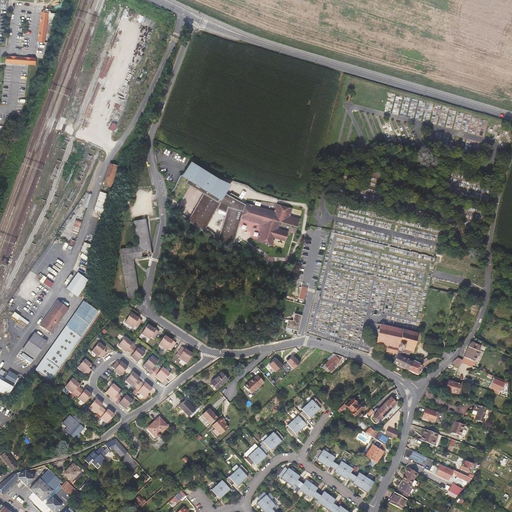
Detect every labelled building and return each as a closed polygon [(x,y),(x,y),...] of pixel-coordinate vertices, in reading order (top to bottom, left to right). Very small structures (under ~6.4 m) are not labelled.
[(46,42),(49,13),(42,12),(39,42),(46,42)] [(37,60),(16,57),(7,56),(6,63),(15,64),(36,66),(37,60)] [(224,192),(229,183),(192,161),(182,176),(187,180),(186,182),(204,193),(190,218),(206,229),(218,208),(227,213),(220,237),(234,247),(242,219),(262,225),(258,241),(274,246),(276,239),(286,242),(289,232),(279,229),(281,222),(298,227),(301,219),(290,216),(293,208),(277,204),(274,211),(246,203),(246,204),(241,201),(242,199),(231,193),(230,195),(224,192)] [(112,165),(106,185),(114,187),(120,168),(112,165)] [(95,209),(103,212),(109,194),(101,192),(95,209)] [(72,233),(78,235),(82,222),(76,220),(72,233)] [(151,256),(144,221),(133,223),(138,248),(120,251),(129,299),(139,297),(132,260),(151,256)] [(82,251),(89,253),(92,244),(85,242),(82,251)] [(67,289),(75,294),(87,279),(79,273),(67,289)] [(44,284),(51,288),(54,283),(47,279),(44,284)] [(90,281),(87,279),(75,294),(79,297),(90,281)] [(85,301),(36,370),(47,378),(96,308),(85,301)] [(52,334),(69,309),(58,301),(40,326),(52,334)] [(28,325),(29,322),(15,312),(12,316),(18,320),(19,319),(28,325)] [(141,320),(130,313),(124,323),(132,328),(133,326),(136,328),(141,320)] [(291,323),(287,321),(286,324),(285,327),(296,330),(297,330),(298,329),(301,315),(294,313),(292,320),(291,323)] [(417,333),(417,332),(416,332),(416,333),(403,330),(403,328),(402,328),(402,329),(398,328),(398,327),(397,327),(396,328),(392,327),(392,325),(391,327),(387,326),(387,324),(386,324),(386,325),(381,324),(382,323),(381,322),(380,324),(379,324),(380,325),(379,329),(378,329),(377,330),(379,330),(377,336),(376,336),(376,337),(377,337),(376,341),(375,341),(375,342),(376,342),(376,343),(377,344),(377,342),(382,343),(387,345),(385,351),(396,354),(400,356),(401,352),(408,354),(409,350),(412,351),(411,353),(412,353),(413,351),(414,346),(415,347),(422,348),(424,339),(416,337),(417,334),(418,334),(418,333),(417,333)] [(158,332),(147,324),(141,334),(149,339),(150,338),(153,340),(158,332)] [(33,334),(20,351),(34,361),(46,344),(33,334)] [(120,343),(117,346),(119,347),(124,352),(126,350),(129,352),(134,347),(135,346),(134,344),(122,335),(121,335),(121,336),(120,336),(119,335),(119,334),(115,338),(120,343)] [(175,343),(164,335),(161,341),(158,345),(166,350),(167,349),(167,348),(170,351),(175,343)] [(480,345),(471,342),(469,344),(467,348),(465,353),(463,357),(474,361),(480,345)] [(91,351),(97,357),(98,356),(101,358),(101,357),(106,352),(103,350),(104,348),(98,343),(91,351)] [(134,347),(129,352),(132,355),(130,357),(137,363),(144,354),(138,348),(137,349),(134,347)] [(192,354),(181,347),(176,354),(179,357),(178,358),(186,364),(192,354)] [(339,361),(342,357),(339,355),(335,354),(324,364),(330,371),(335,367),(334,366),(339,361)] [(411,361),(400,356),(396,354),(391,363),(407,370),(411,361)] [(157,363),(149,356),(142,365),(147,370),(149,371),(148,372),(151,375),(157,368),(154,365),(157,363)] [(293,356),(287,361),(293,368),(299,363),(293,356)] [(282,365),(275,358),(269,365),(275,372),(282,365)] [(90,364),(84,359),(77,368),(86,376),(89,371),(91,370),(88,367),(90,364)] [(124,365),(121,362),(119,364),(116,361),(111,367),(114,369),(113,371),(119,376),(127,367),(124,365)] [(421,365),(419,364),(411,361),(407,370),(416,375),(421,365)] [(170,374),(162,368),(160,370),(157,368),(151,375),(154,378),(155,377),(157,378),(162,383),(170,374)] [(134,389),(140,382),(137,380),(139,378),(135,374),(132,372),(125,381),(134,389)] [(222,372),(211,382),(217,389),(228,378),(222,372)] [(6,373),(2,380),(11,385),(15,377),(6,373)] [(253,377),(244,385),(250,393),(263,381),(257,374),(253,377)] [(507,384),(510,385),(509,382),(498,377),(497,379),(496,379),(492,388),(493,388),(503,392),(504,392),(507,384)] [(11,385),(2,380),(0,378),(0,392),(6,396),(12,386),(11,385)] [(79,385),(72,378),(64,387),(74,396),(80,389),(79,388),(77,386),(79,385)] [(449,380),(445,390),(457,394),(460,384),(449,380)] [(150,387),(145,383),(143,385),(140,382),(134,389),(136,390),(144,397),(151,389),(150,387)] [(115,402),(119,396),(116,394),(120,390),(113,384),(106,393),(110,397),(112,398),(111,399),(115,402)] [(91,395),(85,389),(83,391),(82,390),(80,389),(74,396),(83,404),(91,395)] [(122,399),(119,396),(115,402),(118,405),(119,404),(120,405),(125,409),(133,401),(126,395),(122,399)] [(311,399),(306,404),(314,414),(320,409),(318,407),(320,404),(314,398),(312,400),(311,399)] [(383,405),(388,411),(391,408),(392,409),(394,407),(393,406),(396,403),(390,398),(383,405)] [(102,404),(95,399),(88,408),(97,416),(103,409),(102,407),(100,406),(102,404)] [(353,399),(346,406),(352,412),(351,413),(354,417),(349,422),(352,424),(354,425),(354,424),(358,421),(359,420),(355,417),(360,413),(363,410),(353,399)] [(185,400),(179,406),(189,416),(195,410),(185,400)] [(309,419),(314,414),(306,404),(300,409),(302,411),(300,413),(305,420),(308,417),(309,419)] [(487,424),(492,410),(475,404),(473,410),(476,411),(474,419),(487,424)] [(376,413),(381,418),(384,416),(385,417),(387,415),(386,414),(388,411),(383,405),(375,412),(376,413)] [(202,415),(211,424),(218,418),(212,411),(213,410),(210,407),(202,415)] [(437,412),(425,408),(422,417),(434,422),(437,412)] [(113,415),(107,409),(106,411),(105,410),(103,409),(97,416),(106,423),(113,415)] [(74,420),(69,425),(65,429),(74,438),(75,437),(76,439),(80,435),(78,433),(83,428),(79,425),(84,420),(75,411),(70,416),(74,420)] [(303,422),(305,420),(300,413),(298,415),(297,415),(292,420),(300,430),(306,425),(303,422)] [(381,418),(376,413),(371,418),(376,422),(381,418)] [(222,416),(212,425),(221,434),(228,427),(223,421),(225,420),(222,416)] [(160,418),(146,431),(155,440),(168,427),(160,418)] [(295,435),(300,430),(292,420),(286,425),(287,426),(285,428),(291,434),(293,433),(295,435)] [(464,424),(454,421),(450,432),(461,435),(464,424)] [(424,429),(420,440),(422,440),(429,443),(431,444),(433,440),(435,441),(438,434),(424,429)] [(272,431),(267,436),(275,446),(281,441),(279,438),(281,436),(275,430),(273,432),(272,431)] [(388,439),(374,431),(373,431),(369,436),(376,440),(384,445),(388,439)] [(262,443),(260,445),(266,452),(268,449),(270,451),(275,446),(267,436),(261,441),(262,443)] [(89,464),(91,462),(98,468),(106,459),(104,456),(107,453),(104,450),(105,449),(108,447),(110,450),(113,448),(121,457),(127,451),(114,438),(107,442),(106,444),(102,446),(101,446),(95,452),(93,451),(85,459),(89,464)] [(370,459),(375,463),(386,446),(384,445),(376,440),(373,445),(372,445),(365,456),(370,459)] [(257,447),(252,451),(260,461),(266,456),(264,454),(266,452),(260,445),(258,448),(257,447)] [(409,448),(405,455),(410,458),(411,455),(416,457),(418,458),(421,454),(409,448)] [(316,460),(322,464),(329,453),(322,449),(321,452),(319,450),(314,457),(317,458),(316,460)] [(18,464),(7,450),(1,455),(12,471),(18,464)] [(255,466),(260,461),(252,451),(246,456),(247,457),(245,459),(250,466),(253,464),(255,466)] [(335,457),(329,453),(322,464),(328,468),(329,467),(332,468),(336,461),(334,460),(335,457)] [(371,468),(375,463),(370,459),(367,465),(370,467),(371,468)] [(464,464),(462,463),(460,468),(469,472),(473,464),(465,460),(464,464)] [(339,463),(336,461),(332,468),(335,470),(333,472),(340,476),(347,465),(341,461),(339,463)] [(63,473),(71,481),(80,471),(73,464),(63,473)] [(440,464),(435,474),(448,480),(453,470),(440,464)] [(241,465),(233,472),(242,482),(247,476),(245,474),(247,471),(241,465)] [(353,469),(347,465),(340,476),(346,480),(347,478),(350,479),(354,473),(351,471),(353,469)] [(39,478),(29,488),(42,501),(57,485),(59,483),(61,481),(49,468),(39,478)] [(279,479),(285,484),(293,472),(287,468),(285,470),(283,468),(277,476),(279,478),(279,479)] [(409,469),(402,481),(403,482),(410,486),(417,473),(409,469)] [(33,478),(25,470),(13,474),(2,482),(0,484),(0,492),(3,495),(18,478),(26,485),(33,478)] [(233,472),(225,479),(231,486),(233,483),(236,486),(242,482),(233,472)] [(299,477),(293,472),(285,484),(291,488),(293,486),(296,488),(301,481),(298,479),(299,477)] [(357,474),(354,473),(350,479),(352,481),(351,483),(358,487),(365,476),(358,472),(357,474)] [(371,480),(365,476),(358,487),(364,491),(366,489),(368,490),(373,483),(370,482),(371,480)] [(221,479),(215,484),(224,494),(230,489),(229,488),(231,486),(225,479),(223,481),(221,479)] [(60,488),(45,504),(53,511),(54,511),(59,511),(72,497),(73,498),(79,493),(67,480),(64,484),(62,486),(62,487),(60,488)] [(303,482),(301,481),(296,488),(298,489),(297,491),(304,495),(311,485),(305,480),(303,482)] [(407,498),(413,487),(410,486),(403,482),(397,493),(407,498)] [(219,499),(224,494),(215,484),(210,489),(210,490),(208,492),(214,498),(216,496),(219,499)] [(317,489),(311,485),(304,495),(309,500),(311,497),(313,499),(319,492),(316,491),(317,489)] [(321,494),(319,492),(313,499),(316,501),(315,502),(321,507),(329,496),(323,492),(321,494)] [(392,492),(387,501),(401,509),(406,500),(392,492)] [(255,504),(260,510),(269,501),(265,496),(264,496),(262,493),(256,499),(258,501),(255,504)] [(335,500),(329,496),(321,507),(328,511),(328,510),(331,511),(336,505),(333,503),(335,500)] [(137,505),(140,508),(145,502),(142,499),(137,505)] [(272,511),(274,511),(272,509),(274,507),(269,501),(260,510),(261,511),(272,511)]
